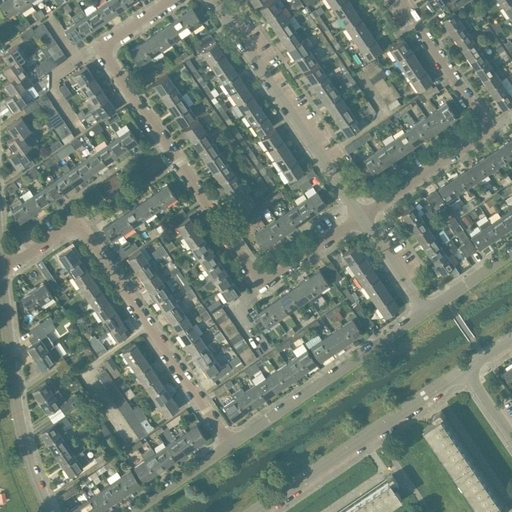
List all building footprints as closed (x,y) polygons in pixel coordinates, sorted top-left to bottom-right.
[(0,4),(8,16),(19,8),(13,0),(2,0),(0,2),(0,4)] [(32,4),(30,1),(29,0),(13,0),(19,8),(21,12),(32,4)] [(116,13),(107,0),(96,8),(105,20),(116,13)] [(116,13),(127,6),(122,0),(107,0),(116,13)] [(281,8),(275,0),(269,0),(259,7),(267,17),(281,8)] [(354,7),(348,0),(341,0),(332,7),(339,17),(354,7)] [(429,0),(435,8),(447,0),(429,0)] [(510,17),(511,15),(511,0),(503,7),(510,17)] [(202,7),(196,11),(193,7),(182,14),(192,28),(209,17),(202,7)] [(346,27),(360,17),(354,7),(339,17),(346,27)] [(94,28),(105,20),(96,8),(86,15),(94,28)] [(288,18),(281,8),(267,17),(274,28),(288,18)] [(442,19),(449,29),(461,21),(454,10),(442,19)] [(182,35),(192,28),(182,14),(172,21),(182,35)] [(94,28),(86,15),(75,22),(84,35),(94,28)] [(367,27),(360,17),(346,27),(353,37),(367,27)] [(281,38),(295,28),(288,18),(274,28),(281,38)] [(461,21),(449,29),(456,39),(468,31),(472,28),(465,18),(461,21)] [(17,27),(20,31),(30,25),(28,21),(27,20),(17,27)] [(171,42),(182,35),(172,21),(161,28),(171,42)] [(73,42),(84,35),(75,22),(64,30),(73,42)] [(46,28),(43,23),(33,30),(35,33),(37,35),(46,28)] [(360,48),(374,38),(367,27),(353,37),(360,48)] [(24,41),(35,33),(33,30),(32,28),(20,36),(24,41)] [(50,33),(46,28),(37,35),(40,40),(50,33)] [(161,49),(171,42),(161,28),(151,35),(161,49)] [(302,39),(295,28),(281,38),(288,49),(302,39)] [(468,31),(456,39),(462,49),(474,41),(468,31)] [(199,40),(203,45),(214,38),(210,32),(199,40)] [(43,45),(53,38),(50,33),(40,40),(43,45),(40,47),(47,57),(50,55),(47,50),(43,45)] [(150,57),(161,49),(151,35),(141,42),(150,57)] [(57,43),(53,38),(43,45),(47,50),(57,43)] [(382,48),(374,38),(360,48),(355,51),(362,62),(382,48)] [(389,48),(397,59),(411,49),(404,38),(389,48)] [(295,59),(309,50),(302,39),(288,49),(295,59)] [(194,44),(197,49),(203,45),(199,40),(194,44)] [(223,52),(216,41),(201,51),(209,62),(223,52)] [(481,50),(474,41),(462,49),(469,59),(481,50)] [(140,64),(150,57),(141,42),(130,50),(140,64)] [(60,48),(57,43),(47,50),(50,55),(47,57),(45,58),(52,68),(57,65),(54,60),(50,55),(60,48)] [(18,59),(19,61),(26,57),(17,44),(3,53),(9,62),(11,64),(18,59)] [(499,53),(505,49),(502,45),(496,49),(499,53)] [(54,60),(63,53),(60,48),(50,55),(54,60)] [(418,60),(411,49),(397,59),(404,69),(412,64),(418,60)] [(316,60),(309,50),(295,59),(302,70),(316,60)] [(481,50),(469,59),(476,69),(488,61),(481,50)] [(230,62),(223,52),(209,62),(215,72),(230,62)] [(54,60),(57,65),(67,58),(63,53),(54,60)] [(46,71),(47,72),(52,68),(45,58),(40,62),(41,62),(46,71)] [(488,61),(476,69),(483,79),(495,71),(499,68),(492,58),(488,61)] [(19,74),(20,76),(30,69),(26,63),(23,66),(19,61),(18,59),(11,64),(9,62),(3,67),(10,77),(11,79),(19,74)] [(185,62),(193,72),(196,70),(189,59),(185,62)] [(412,64),(404,69),(411,80),(425,70),(418,60),(412,64)] [(365,72),(375,66),(375,65),(371,61),(362,67),(365,72)] [(46,71),(41,62),(34,67),(40,75),(46,71)] [(222,82),(237,72),(230,62),(215,72),(222,82)] [(305,73),(312,83),(326,74),(319,63),(305,73)] [(75,88),(81,85),(93,76),(85,64),(73,73),(77,80),(72,83),(75,88)] [(158,68),(162,73),(167,69),(163,64),(158,68)] [(369,78),(379,71),(375,66),(365,72),(369,78)] [(147,75),(151,81),(162,73),(158,68),(147,75)] [(425,93),(433,87),(430,82),(432,80),(425,70),(411,80),(418,90),(420,89),(423,94),(425,93)] [(373,83),(382,76),(379,71),(369,78),(373,83)] [(495,71),(483,79),(489,89),(501,80),(495,71)] [(244,83),(237,72),(222,82),(223,82),(230,93),(244,83)] [(28,87),(20,76),(19,74),(11,79),(10,77),(3,82),(11,93),(12,95),(19,90),(21,92),(28,87)] [(174,85),(167,74),(153,84),(160,94),(174,85)] [(333,84),(326,74),(312,83),(319,94),(333,84)] [(100,87),(93,76),(81,85),(88,95),(100,87)] [(386,82),(383,77),(382,76),(373,83),(376,88),(386,82)] [(511,85),(506,77),(501,80),(489,89),(496,99),(511,87),(511,85)] [(380,93),(390,87),(389,86),(386,82),(376,88),(380,93)] [(58,88),(64,96),(70,92),(64,83),(58,88)] [(237,103),(251,93),(244,83),(230,93),(237,103)] [(326,104),(340,95),(333,84),(319,94),(326,104)] [(181,95),(174,85),(160,94),(167,105),(181,95)] [(436,85),(433,87),(425,93),(428,98),(439,90),(436,85)] [(11,93),(4,97),(13,110),(21,105),(23,107),(34,100),(34,99),(44,92),(45,93),(46,92),(44,89),(34,96),(28,87),(21,92),(19,90),(12,95),(11,93)] [(90,109),(95,106),(108,97),(100,87),(88,95),(91,101),(87,104),(90,109)] [(383,99),(393,92),(390,87),(380,93),(383,99)] [(509,105),(511,109),(511,87),(496,99),(503,109),(509,105)] [(387,104),(397,97),(393,92),(383,99),(387,104)] [(258,103),(251,93),(237,103),(244,113),(258,103)] [(428,98),(425,93),(423,94),(420,96),(423,101),(428,98)] [(174,115),(189,106),(181,95),(167,105),(174,115)] [(347,105),(340,95),(326,104),(333,115),(347,105)] [(50,101),(47,96),(37,103),(38,105),(40,108),(50,101)] [(115,108),(108,97),(95,106),(102,116),(115,108)] [(390,109),(400,103),(397,98),(397,97),(387,104),(390,109)] [(38,105),(37,103),(34,100),(23,107),(26,113),(38,105)] [(53,106),(50,101),(40,108),(44,113),(53,106)] [(447,102),(436,109),(446,123),(456,116),(447,102)] [(251,124),(265,114),(258,103),(244,113),(251,124)] [(340,125),(354,116),(347,105),(333,115),(340,125)] [(47,117),(57,111),(53,106),(44,113),(47,117)] [(196,116),(189,106),(174,115),(181,126),(196,116)] [(367,107),(357,113),(360,118),(369,112),(367,107)] [(436,130),(446,123),(436,109),(426,116),(436,130)] [(60,116),(57,111),(47,117),(50,122),(60,116)] [(119,116),(116,111),(106,118),(109,123),(119,116)] [(272,124),(265,114),(251,124),(258,134),(272,124)] [(64,121),(60,116),(50,122),(52,126),(54,127),(64,121)] [(361,126),(354,116),(340,125),(347,136),(361,126)] [(436,130),(426,116),(415,123),(425,137),(436,130)] [(7,126),(13,135),(15,137),(22,132),(23,134),(30,129),(21,117),(7,126)] [(52,126),(50,122),(47,117),(44,120),(49,128),(52,126)] [(184,129),(191,139),(205,130),(198,119),(184,129)] [(57,133),(67,126),(64,121),(54,127),(54,128),(57,133)] [(415,144),(425,137),(415,123),(405,130),(415,144)] [(71,131),(67,126),(57,133),(61,138),(71,131)] [(128,128),(118,135),(126,148),(137,140),(128,128)] [(260,138),(267,148),(282,138),(275,128),(260,138)] [(212,140),(205,130),(191,139),(198,149),(212,140)] [(415,144),(405,130),(395,137),(404,151),(412,146),(415,144)] [(64,142),(74,136),(71,131),(61,138),(64,142)] [(31,144),(23,134),(22,132),(15,137),(13,135),(7,139),(14,150),(16,152),(23,147),(24,149),(31,144)] [(371,137),(368,132),(362,135),(366,140),(371,137)] [(116,155),(126,148),(118,135),(107,142),(116,155)] [(366,140),(362,135),(352,142),(344,147),(348,153),(366,140)] [(404,151),(395,137),(384,144),(394,158),(404,151)] [(289,149),(282,138),(267,148),(275,159),(289,149)] [(47,147),(50,152),(62,144),(58,139),(47,147)] [(205,160),(219,150),(212,140),(198,149),(205,160)] [(506,160),(511,155),(511,147),(507,140),(497,147),(506,160)] [(107,142),(96,150),(105,163),(116,155),(107,142)] [(394,158),(384,144),(373,152),(383,166),(394,158)] [(16,152),(14,150),(8,154),(17,167),(31,158),(24,149),(23,147),(16,152)] [(506,160),(497,147),(488,154),(496,166),(506,160)] [(282,169),(296,159),(289,149),(275,159),(282,169)] [(94,170),(105,163),(96,150),(85,157),(94,170)] [(226,161),(219,150),(205,160),(212,170),(226,161)] [(52,154),(56,160),(60,158),(56,152),(52,154)] [(383,166),(373,152),(363,159),(373,173),(383,166)] [(264,160),(259,154),(255,157),(252,159),(256,165),(264,160)] [(486,173),(496,166),(488,154),(478,161),(486,173)] [(85,157),(75,164),(84,177),(94,170),(85,157)] [(303,170),(296,159),(282,169),(289,180),(303,170)] [(220,181),(234,171),(226,161),(212,170),(220,181)] [(486,173),(478,161),(468,168),(476,180),(486,173)] [(73,184),(84,177),(75,164),(64,172),(73,184)] [(466,187),(476,180),(468,168),(458,174),(466,187)] [(241,182),(234,171),(220,181),(227,191),(241,182)] [(64,172),(53,179),(62,192),(73,184),(64,172)] [(309,179),(305,173),(295,181),(299,186),(309,179)] [(466,187),(458,174),(448,181),(456,194),(466,187)] [(51,199),(62,192),(53,179),(43,186),(51,199)] [(99,185),(103,194),(115,190),(112,180),(99,185)] [(299,186),(295,181),(289,184),(293,190),(299,186)] [(446,200),(456,194),(448,181),(438,188),(446,200)] [(234,202),(248,192),(241,182),(227,191),(234,202)] [(166,184),(156,191),(164,204),(175,196),(166,184)] [(511,189),(509,185),(505,188),(499,192),(503,197),(508,193),(509,194),(511,191),(511,189)] [(43,186),(32,193),(41,206),(51,199),(43,186)] [(306,197),(316,211),(326,204),(323,199),(330,194),(324,186),(317,190),(306,197)] [(177,187),(172,191),(175,196),(181,192),(177,187)] [(437,204),(443,200),(436,190),(430,194),(437,204)] [(154,211),(164,204),(156,191),(145,198),(154,211)] [(255,203),(248,192),(234,202),(241,213),(255,203)] [(30,213),(41,206),(32,193),(21,201),(30,213)] [(432,207),(437,204),(430,194),(425,197),(432,207)] [(306,218),(316,211),(306,197),(296,204),(306,218)] [(154,211),(145,198),(134,205),(143,218),(154,211)] [(473,198),(468,202),(472,207),(477,204),(473,198)] [(30,213),(21,201),(10,208),(19,221),(30,213)] [(295,225),(306,218),(296,204),(286,211),(295,225)] [(122,210),(132,225),(143,218),(134,205),(130,209),(128,206),(122,210)] [(263,210),(259,205),(254,209),(258,214),(263,210)] [(401,213),(408,223),(424,213),(421,208),(417,211),(414,205),(401,213)] [(173,216),(176,221),(186,214),(183,209),(173,216)] [(258,214),(254,209),(243,216),(247,221),(258,214)] [(511,225),(511,210),(510,209),(500,215),(509,228),(511,225)] [(113,220),(122,233),(132,225),(122,210),(116,214),(118,216),(113,220)] [(285,232),(295,225),(286,211),(276,218),(285,232)] [(426,212),(424,213),(408,223),(412,229),(415,233),(427,225),(432,222),(426,212)] [(471,219),(468,214),(462,218),(466,223),(471,219)] [(499,235),(509,228),(500,215),(491,222),(499,235)] [(172,224),(176,221),(173,216),(168,219),(172,224)] [(196,227),(189,216),(176,225),(183,236),(196,227)] [(275,239),(285,232),(276,218),(265,225),(275,239)] [(478,225),(481,229),(489,241),(499,235),(491,222),(488,218),(478,225)] [(110,240),(122,233),(113,220),(102,228),(108,237),(103,240),(105,244),(110,240)] [(459,224),(456,220),(451,224),(449,225),(455,235),(463,229),(459,224)] [(264,247),(275,239),(265,225),(255,233),(264,247)] [(422,243),(434,235),(427,225),(415,233),(422,243)] [(190,246),(203,238),(196,227),(183,236),(190,246)] [(479,248),(489,241),(481,229),(471,236),(479,248)] [(422,243),(428,253),(441,245),(444,242),(438,232),(434,235),(422,243)] [(204,252),(211,248),(203,238),(190,246),(194,252),(190,255),(193,260),(198,257),(204,252)] [(130,245),(127,240),(120,245),(119,252),(122,257),(133,250),(130,245)] [(473,252),(476,250),(470,240),(464,243),(471,254),(473,252)] [(441,245),(428,253),(435,263),(447,255),(452,251),(446,241),(441,245)] [(130,245),(133,250),(138,247),(135,242),(130,245)] [(471,254),(464,243),(459,247),(466,257),(471,254)] [(342,254),(349,265),(363,255),(356,244),(342,254)] [(158,253),(164,249),(161,245),(155,249),(151,252),(154,256),(158,253)] [(58,255),(65,266),(78,257),(71,246),(58,255)] [(144,246),(127,258),(135,269),(147,260),(151,257),(144,246)] [(204,252),(198,257),(205,268),(218,259),(211,248),(204,252)] [(371,266),(363,255),(349,265),(357,275),(371,266)] [(454,265),(447,255),(435,263),(442,273),(449,268),(454,265)] [(73,276),(85,268),(78,257),(65,266),(60,269),(63,274),(69,271),(73,276)] [(208,282),(225,270),(218,259),(205,268),(209,273),(204,276),(208,282)] [(155,271),(147,260),(135,269),(142,280),(155,271)] [(325,265),(326,267),(333,276),(338,273),(331,261),(325,265)] [(187,264),(181,268),(183,272),(190,268),(187,264)] [(361,287),(364,285),(378,276),(375,272),(377,270),(373,264),(371,266),(357,275),(355,277),(361,287)] [(45,265),(40,269),(47,278),(52,275),(45,265)] [(454,265),(449,268),(454,275),(459,272),(454,265)] [(329,283),(328,282),(334,278),(333,276),(326,267),(320,271),(319,269),(309,276),(318,291),(329,283)] [(80,287),(93,278),(85,268),(73,276),(80,287)] [(186,281),(179,270),(172,274),(175,278),(179,279),(182,284),(186,281)] [(232,280),(225,270),(208,282),(204,284),(207,289),(215,283),(219,289),(232,280)] [(149,290),(162,281),(155,271),(142,280),(149,290)] [(333,276),(334,278),(337,283),(342,279),(338,273),(333,276)] [(308,298),(318,291),(309,276),(304,279),(303,278),(298,281),(299,283),(298,283),(308,298)] [(384,286),(378,276),(364,285),(370,295),(384,286)] [(100,289),(93,278),(80,287),(87,298),(100,289)] [(166,279),(162,281),(149,290),(153,296),(152,298),(154,301),(157,301),(169,292),(173,289),(166,279)] [(240,292),(232,280),(219,289),(227,300),(240,292)] [(187,296),(193,292),(186,281),(182,284),(187,291),(185,292),(187,296)] [(31,290),(40,303),(52,295),(42,282),(31,290)] [(193,286),(196,290),(202,285),(200,282),(193,286)] [(308,298),(298,283),(288,290),(297,305),(308,298)] [(377,306),(391,296),(384,286),(370,295),(377,306)] [(94,308),(107,300),(100,289),(87,298),(94,308)] [(29,311),(40,303),(31,290),(20,297),(29,311)] [(297,305),(288,290),(277,298),(287,312),(297,305)] [(59,296),(61,300),(67,296),(65,292),(59,296)] [(157,301),(164,312),(177,303),(176,302),(179,300),(176,297),(174,299),(169,292),(157,301)] [(399,307),(391,296),(377,306),(385,316),(399,307)] [(207,306),(212,313),(221,306),(223,305),(218,298),(207,306)] [(287,312),(277,298),(267,305),(277,319),(287,312)] [(114,310),(107,300),(94,308),(102,319),(114,310)] [(184,313),(177,303),(164,312),(171,322),(184,313)] [(261,330),(266,326),(277,319),(267,305),(257,311),(255,308),(249,312),(261,330)] [(215,318),(225,311),(221,306),(212,313),(215,318)] [(61,316),(66,313),(62,308),(57,311),(61,316)] [(362,308),(357,311),(361,317),(366,313),(362,308)] [(202,318),(208,313),(205,309),(199,314),(202,318)] [(109,330),(122,321),(114,310),(102,319),(109,330)] [(228,317),(225,311),(215,318),(219,323),(228,317)] [(192,324),(184,313),(171,322),(179,333),(192,324)] [(359,327),(362,324),(354,313),(351,315),(352,318),(342,324),(352,339),(362,332),(359,327)] [(366,313),(361,317),(368,328),(373,324),(366,313)] [(43,328),(52,322),(53,322),(49,317),(40,323),(43,328)] [(222,329),(232,322),(228,317),(219,323),(222,329)] [(125,326),(122,321),(109,330),(117,341),(132,330),(128,325),(125,326)] [(52,322),(43,328),(46,333),(56,327),(52,322)] [(235,327),(232,322),(222,329),(226,334),(235,327)] [(30,330),(33,335),(43,328),(40,323),(30,330)] [(186,344),(199,335),(192,324),(179,333),(186,344)] [(352,339),(342,324),(331,332),(341,346),(352,339)] [(229,339),(239,332),(235,327),(226,334),(229,339)] [(54,344),(46,333),(43,328),(33,335),(28,338),(31,343),(26,347),(34,358),(54,344)] [(243,337),(239,332),(229,339),(233,344),(243,337)] [(330,353),(341,346),(331,332),(320,339),(330,353)] [(206,346),(199,335),(186,344),(193,354),(206,346)] [(236,349),(246,342),(243,337),(233,344),(236,349)] [(98,338),(96,338),(90,343),(93,346),(99,355),(106,350),(98,338)] [(330,353),(320,339),(310,346),(319,361),(330,353)] [(288,344),(286,341),(276,348),(278,351),(288,344)] [(250,347),(246,342),(236,349),(240,354),(250,347)] [(122,351),(129,362),(132,360),(142,353),(134,343),(122,351)] [(65,360),(61,355),(54,344),(34,358),(41,369),(45,367),(48,371),(55,367),(65,360)] [(295,353),(305,348),(302,344),(293,348),(295,353)] [(201,365),(213,356),(206,346),(193,354),(201,365)] [(243,359),(253,352),(250,347),(240,354),(243,359)] [(307,349),(296,356),(306,370),(316,363),(307,349)] [(256,358),(253,352),(243,359),(247,364),(256,358)] [(149,364),(142,353),(132,360),(129,362),(136,373),(149,364)] [(110,356),(103,361),(109,370),(117,365),(110,356)] [(221,367),(213,356),(201,365),(208,376),(221,367)] [(227,363),(231,368),(241,361),(237,356),(227,363)] [(296,377),(306,370),(296,356),(286,363),(296,377)] [(68,365),(65,360),(55,367),(58,372),(68,365)] [(296,377),(286,363),(276,370),(285,384),(296,377)] [(156,375),(149,364),(136,373),(144,383),(156,375)] [(100,380),(108,374),(105,369),(96,375),(100,380)] [(275,391),(285,384),(276,370),(265,377),(275,391)] [(103,384),(111,379),(108,374),(100,380),(103,384)] [(151,394),(164,385),(156,375),(144,383),(151,394)] [(275,391),(265,377),(255,384),(265,398),(275,391)] [(106,389),(114,383),(111,379),(103,384),(106,389)] [(233,384),(230,379),(224,383),(227,388),(233,384)] [(39,401),(52,392),(45,381),(31,390),(39,401)] [(109,393),(117,387),(114,383),(106,389),(109,393)] [(227,388),(224,383),(213,390),(217,395),(227,388)] [(254,405),(265,398),(255,384),(244,391),(254,405)] [(171,396),(164,385),(151,394),(158,405),(171,396)] [(112,398),(120,392),(117,387),(109,393),(112,398)] [(231,394),(234,398),(244,412),(254,405),(244,391),(242,387),(231,394)] [(61,410),(71,403),(77,399),(73,394),(65,400),(57,389),(52,392),(39,401),(46,413),(57,405),(61,410)] [(115,402),(123,396),(120,392),(112,398),(115,402)] [(118,406),(126,401),(123,396),(115,402),(118,406)] [(171,396),(158,405),(166,416),(178,407),(171,396)] [(233,420),(244,412),(234,398),(223,405),(233,420)] [(121,411),(130,405),(126,401),(118,406),(121,411)] [(74,408),(71,403),(61,410),(64,415),(74,408)] [(132,409),(131,408),(130,405),(121,411),(124,415),(132,409)] [(132,409),(124,415),(127,420),(132,416),(135,414),(132,409)] [(190,414),(187,409),(176,416),(180,422),(190,414)] [(430,421),(432,423),(425,428),(482,511),(505,511),(509,509),(504,501),(502,503),(444,419),(447,418),(441,410),(432,416),(433,417),(431,418),(430,421)] [(138,418),(136,415),(135,414),(132,416),(127,420),(130,424),(138,418)] [(169,429),(180,422),(176,416),(170,420),(166,423),(169,429)] [(138,418),(130,424),(132,427),(133,428),(141,422),(138,418)] [(39,432),(47,443),(60,434),(66,430),(58,419),(39,432)] [(141,422),(133,428),(136,433),(144,427),(141,422)] [(104,423),(99,426),(104,434),(109,431),(104,423)] [(197,424),(186,431),(196,445),(206,438),(197,424)] [(161,426),(155,430),(159,436),(165,432),(161,426)] [(82,431),(86,436),(91,433),(87,427),(82,431)] [(148,432),(144,427),(136,433),(139,438),(148,432)] [(159,436),(155,430),(149,435),(153,440),(159,436)] [(86,436),(82,431),(77,434),(81,439),(86,436)] [(175,438),(185,452),(196,445),(186,431),(175,438)] [(54,454),(68,444),(60,434),(47,443),(53,452),(54,454)] [(185,452),(175,438),(165,445),(175,459),(185,452)] [(144,446),(141,440),(134,445),(138,450),(144,446)] [(68,444),(54,454),(61,465),(75,455),(68,444)] [(138,450),(134,445),(129,449),(132,454),(138,450)] [(175,459),(165,445),(155,452),(165,467),(175,459)] [(91,468),(97,463),(107,457),(104,452),(87,463),(91,468)] [(144,459),(154,474),(165,467),(155,452),(144,459)] [(82,466),(75,455),(61,465),(69,476),(82,466)] [(116,457),(110,461),(114,466),(119,462),(116,457)] [(154,474),(144,459),(134,466),(144,481),(154,474)] [(114,466),(110,461),(104,465),(108,471),(114,466)] [(140,483),(131,469),(120,476),(130,490),(140,483)] [(95,471),(90,475),(93,480),(99,476),(95,471)] [(340,511),(377,511),(400,497),(396,490),(397,489),(398,485),(397,483),(398,483),(392,474),(384,480),(385,482),(340,511)] [(93,480),(90,475),(83,479),(87,485),(93,480)] [(120,497),(130,490),(120,476),(110,483),(120,497)] [(120,497),(110,483),(100,490),(109,504),(120,497)] [(78,491),(74,485),(69,489),(72,495),(78,491)] [(61,502),(72,495),(69,489),(58,497),(61,502)] [(99,511),(109,504),(100,490),(89,497),(99,511)] [(98,511),(99,511),(89,497),(79,504),(84,511),(98,511)]
